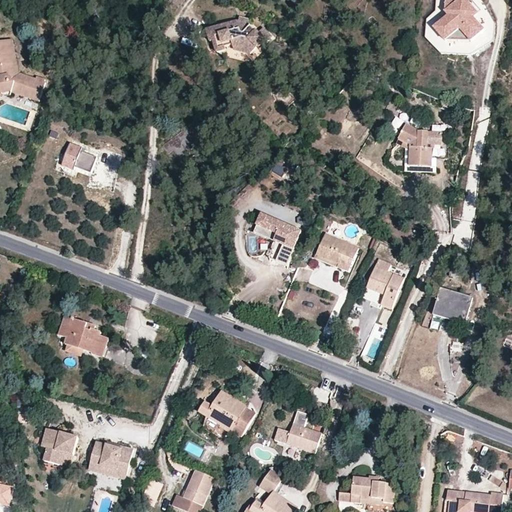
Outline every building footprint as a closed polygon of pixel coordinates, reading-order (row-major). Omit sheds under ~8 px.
[(496,19),(482,0),(436,0),(437,15),(429,24),(430,40),(446,55),(476,52),(496,36),(496,19)] [(237,24),(235,24),(205,34),(209,45),(213,45),(217,56),(225,53),(224,50),(233,47),(235,53),(250,55),(256,48),(260,51),(262,49),(271,38),(262,30),(258,34),(247,26),(246,26),(237,24)] [(0,97),(2,96),(4,98),(10,96),(11,94),(39,103),(45,82),(44,82),(45,80),(37,76),(36,79),(20,74),(15,79),(10,56),(16,54),(13,40),(0,42),(0,56),(0,58),(0,57),(0,97)] [(15,79),(20,74),(16,54),(10,56),(15,79)] [(442,132),(419,132),(407,126),(400,139),(411,146),(411,151),(412,167),(412,168),(433,168),(433,158),(437,158),(442,159),(442,145),(442,132)] [(411,151),(411,146),(400,139),(398,144),(411,151)] [(93,174),(98,157),(81,153),(82,150),(70,146),(63,169),(76,172),(77,169),(93,174)] [(437,158),(433,158),(433,168),(412,168),(412,167),(407,167),(407,173),(437,173),(437,158)] [(278,162),(272,171),(283,178),(290,168),(278,162)] [(460,174),(460,173),(454,172),(448,186),(454,184),(455,182),(456,180),(460,174)] [(274,245),(276,247),(270,262),(288,269),(302,234),(261,218),(254,237),(274,245)] [(350,272),(361,247),(327,234),(318,255),(341,264),(339,268),(350,272)] [(465,253),(457,251),(451,277),(461,279),(467,254),(465,253)] [(318,255),(317,259),(339,268),(341,264),(318,255)] [(410,265),(417,268),(421,259),(413,255),(410,265)] [(392,264),(380,260),(369,289),(386,296),(383,306),(393,310),(405,279),(390,272),(392,264)] [(442,289),(436,312),(458,318),(467,320),(473,298),(442,289)] [(457,321),(458,318),(436,312),(435,315),(457,321)] [(63,325),(71,328),(73,319),(66,317),(63,325)] [(69,346),(85,351),(93,354),(93,355),(104,358),(111,339),(102,336),(104,332),(96,330),(93,329),(93,331),(88,330),(89,324),(73,319),(71,328),(63,325),(60,336),(68,339),(66,345),(69,346)] [(88,330),(93,331),(93,329),(96,330),(98,326),(90,323),(89,324),(88,330)] [(84,357),(85,351),(69,346),(67,352),(84,357)] [(248,407),(223,392),(214,406),(206,402),(200,413),(219,425),(219,426),(232,434),(233,432),(243,438),(257,413),(247,408),(248,407)] [(295,425),(288,445),(317,454),(324,434),(295,425)] [(75,455),(79,437),(48,429),(43,446),(49,448),(45,460),(59,464),(62,452),(75,455)] [(123,446),(122,448),(108,444),(97,441),(91,464),(102,467),(103,464),(117,468),(117,471),(128,474),(135,449),(123,446)] [(73,460),(75,455),(62,452),(59,464),(64,465),(66,458),(73,460)] [(91,464),(90,469),(126,479),(128,474),(117,471),(117,468),(103,464),(102,467),(91,464)] [(252,511),(296,511),(299,508),(276,491),(286,478),(273,469),(262,485),(274,494),(266,506),(259,501),(251,511),(252,511)] [(197,471),(185,498),(179,495),(174,506),(188,511),(202,511),(209,497),(214,486),(217,479),(197,471)] [(341,493),(340,502),(384,506),(385,503),(395,504),(397,485),(380,483),(371,482),(371,479),(355,477),(354,494),(341,493)] [(209,497),(212,499),(217,488),(214,486),(209,497)] [(18,492),(0,488),(0,502),(15,506),(18,492)] [(490,511),(491,509),(503,510),(505,494),(493,493),(492,496),(468,493),(467,503),(458,502),(458,492),(449,491),(448,501),(452,501),(450,511),(490,511)] [(458,492),(458,502),(467,503),(468,493),(458,492)]
